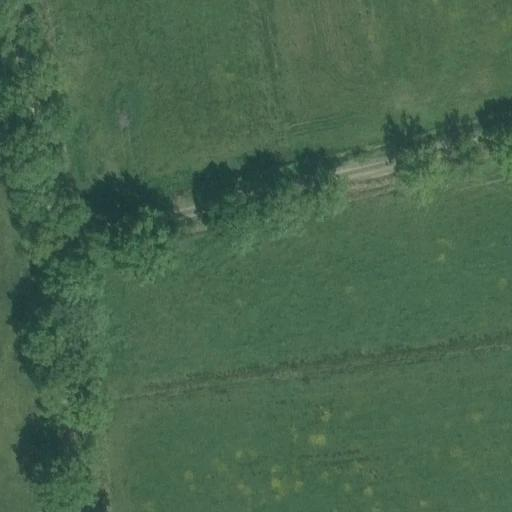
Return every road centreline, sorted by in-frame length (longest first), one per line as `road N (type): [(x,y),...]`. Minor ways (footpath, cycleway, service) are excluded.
road 1 (track): [(34,0),(72,235),(96,511)]
road 2 (track): [(72,235),(511,128)]
